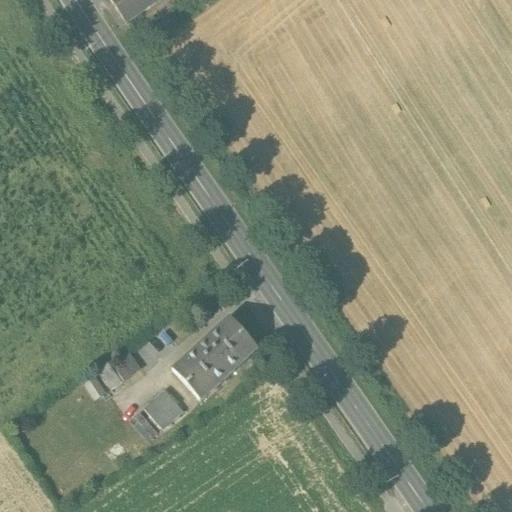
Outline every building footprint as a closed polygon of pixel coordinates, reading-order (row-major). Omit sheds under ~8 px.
[(108,0),(126,26),(155,5),(151,0),(108,0)] [(230,319),(171,372),(199,403),(257,350),(230,319)] [(119,360),(135,379),(163,357),(147,338),(119,360)] [(106,366),(96,373),(109,392),(119,386),(106,366)] [(163,393),(142,411),(160,432),(181,414),(163,393)] [(138,427),(105,448),(112,460),(146,439),(138,427)]
